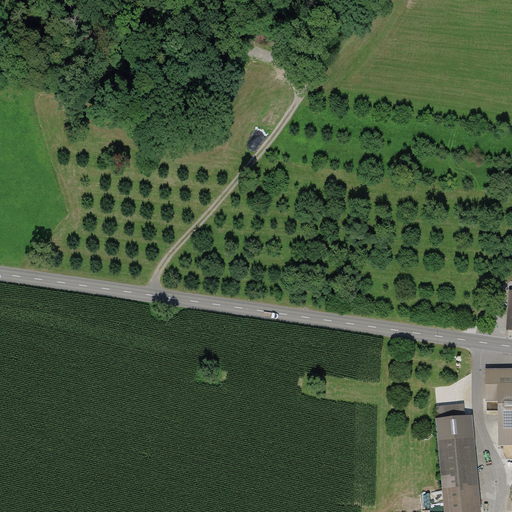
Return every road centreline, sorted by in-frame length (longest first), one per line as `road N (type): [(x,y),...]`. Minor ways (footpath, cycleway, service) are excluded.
road 1 (tertiary): [(511,347),(0,273)]
road 2 (track): [(155,294),(161,269),(369,0)]
road 3 (track): [(498,511),(501,477),(474,386),(480,342)]
